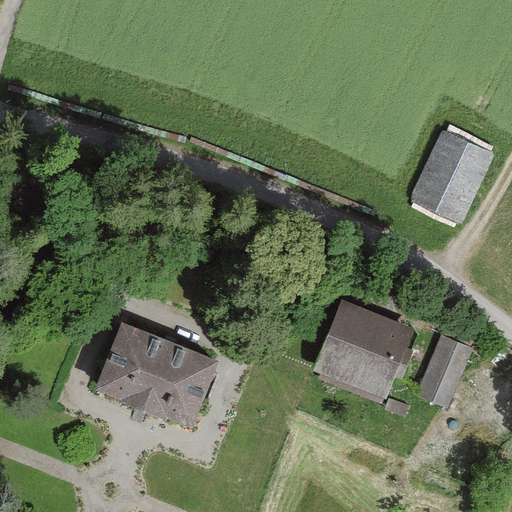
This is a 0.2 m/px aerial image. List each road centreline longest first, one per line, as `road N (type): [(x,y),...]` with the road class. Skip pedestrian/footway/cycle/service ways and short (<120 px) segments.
road 1 (tertiary): [(0,117),(349,223),(444,275),(511,329)]
road 2 (track): [(511,166),(444,275)]
